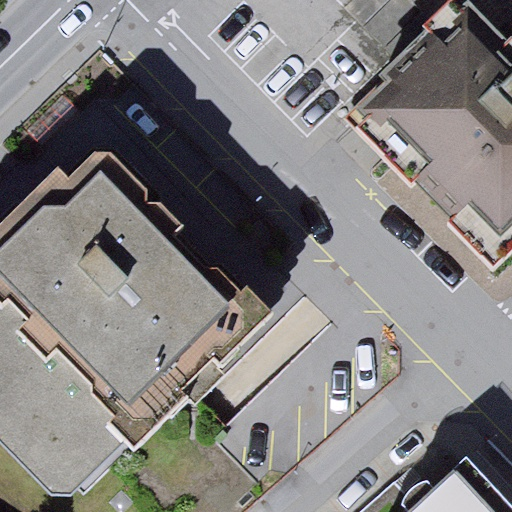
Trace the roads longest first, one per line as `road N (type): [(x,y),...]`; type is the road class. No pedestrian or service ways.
road 1 (residential): [(457,342),(126,0)]
road 2 (residential): [(457,342),(277,511)]
